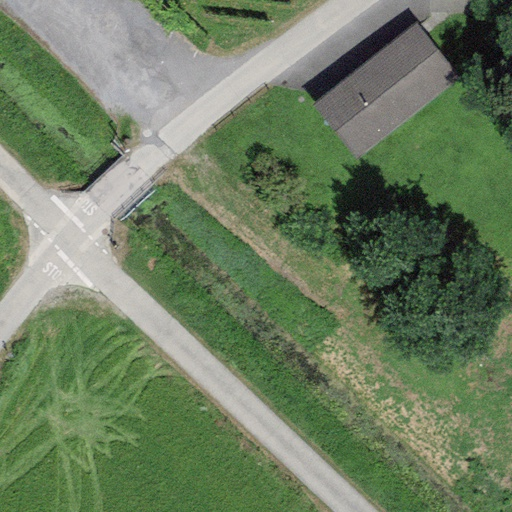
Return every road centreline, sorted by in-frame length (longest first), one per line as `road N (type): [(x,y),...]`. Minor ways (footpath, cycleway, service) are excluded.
road 1 (unclassified): [(68,237),(357,511)]
road 2 (unclassified): [(352,0),(180,129),(68,237)]
